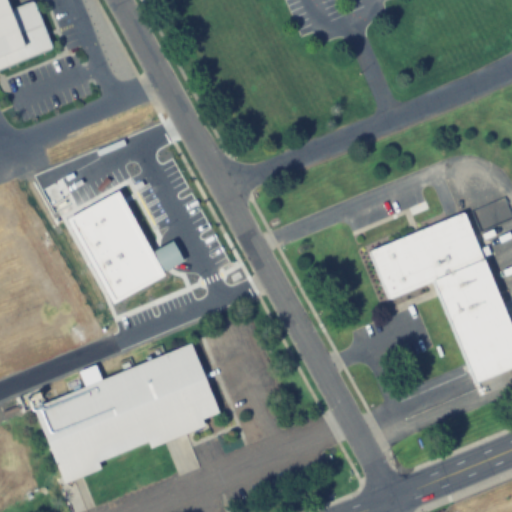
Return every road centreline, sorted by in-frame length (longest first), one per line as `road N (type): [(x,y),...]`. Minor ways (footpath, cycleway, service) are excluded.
road 1 (residential): [(117,0),(388,498)]
road 2 (secondary): [(388,498),(511,445)]
